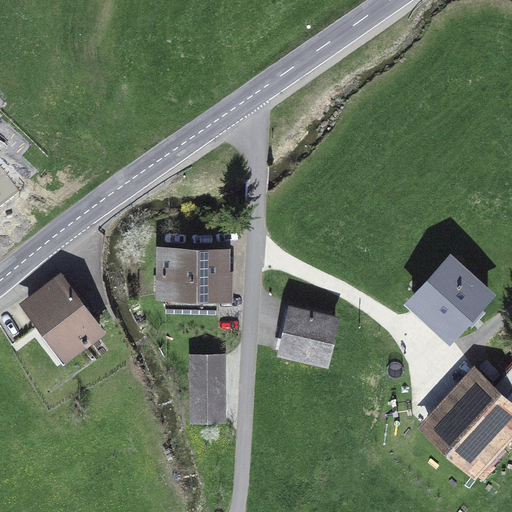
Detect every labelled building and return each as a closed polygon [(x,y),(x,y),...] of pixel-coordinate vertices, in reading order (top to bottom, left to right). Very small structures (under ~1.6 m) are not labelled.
[(0,192),(0,260),(34,232),(1,192),(0,192)] [(227,244),(166,240),(162,291),(224,295),(227,244)] [(501,285),(460,253),(429,292),(470,324),(501,285)] [(73,278),(36,305),(63,343),(100,316),(73,278)] [(333,305),(287,297),(279,344),(325,351),(333,305)] [(224,425),(223,358),(190,359),(191,425),(224,425)] [(511,441),(511,398),(477,367),(421,429),(477,480),(511,441)]
